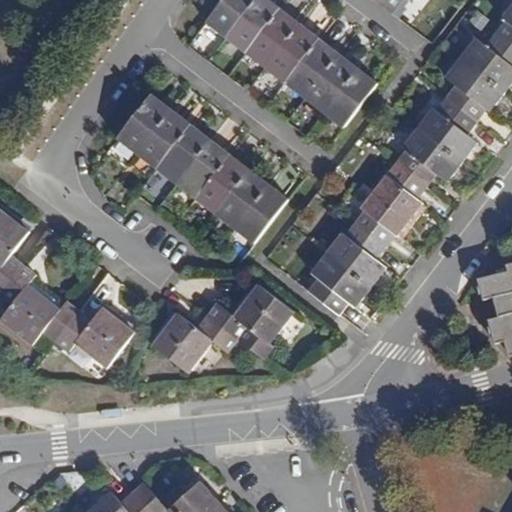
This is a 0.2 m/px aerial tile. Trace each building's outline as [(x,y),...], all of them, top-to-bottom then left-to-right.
[(256,0),(225,0),(208,23),(227,38),(256,0)] [(281,9),(269,0),(256,0),(227,38),(247,53),(281,9)] [(371,0),(391,15),(402,0),(406,0),(409,2),(410,0),(371,0)] [(511,4),(502,18),(506,21),(497,33),(511,45),(511,4)] [(300,24),(281,9),(247,53),(266,68),(300,24)] [(320,39),(300,24),(266,68),(286,83),(320,39)] [(511,45),(497,33),(487,46),(476,38),(461,58),(506,92),(511,84),(511,45)] [(340,54),(320,39),(286,83),(305,98),(340,54)] [(359,69),(340,54),(305,98),(325,113),(359,69)] [(506,92),(461,58),(446,78),(457,86),(447,98),(478,122),(487,109),(491,112),(506,92)] [(378,84),(359,69),(325,113),(344,129),(378,84)] [(172,109),(153,94),(118,139),(138,154),(172,109)] [(478,122),(447,98),(437,111),(434,108),(418,128),(463,163),(479,143),(468,134),(478,122)] [(193,124),(172,109),(138,154),(157,169),(193,124)] [(212,138),(193,124),(157,169),(177,184),(212,138)] [(463,163),(418,128),(403,148),(407,151),(397,163),(427,187),(437,174),(448,183),(463,163)] [(232,153),(212,138),(177,184),(196,199),(232,153)] [(251,168),(232,153),(196,199),(215,214),(251,168)] [(427,187),(397,163),(362,208),(366,211),(356,225),(386,248),(396,235),(398,236),(423,204),(418,199),(427,187)] [(271,183),(251,168),(215,214),(235,230),(271,183)] [(291,198),(271,183),(235,230),(255,245),(291,198)] [(0,209),(0,265),(3,268),(0,271),(0,295),(1,296),(24,265),(12,256),(30,232),(0,209)] [(386,248),(356,225),(346,237),(343,234),(327,254),(372,288),(387,268),(377,260),(386,248)] [(372,288),(327,254),(312,274),(319,279),(309,292),(340,315),(350,303),(356,308),(372,288)] [(511,264),(507,266),(509,272),(480,280),(485,300),(495,298),(500,317),(490,320),(497,344),(507,342),(510,355),(511,354),(511,264)] [(24,265),(1,296),(14,306),(2,322),(34,346),(45,332),(58,342),(81,311),(68,301),(61,310),(29,285),(37,275),(24,265)] [(218,304),(209,317),(239,340),(249,328),(271,345),(296,312),(260,285),(235,317),(218,304)] [(81,311),(58,342),(71,352),(77,344),(109,369),(136,333),(104,308),(94,321),(81,311)] [(179,314),(154,346),(189,374),(215,341),(229,353),(239,340),(209,317),(199,329),(179,314)] [(170,511),(228,511),(201,482),(185,497),(177,488),(163,501),(171,510),(170,511)] [(133,494),(148,511),(170,511),(145,483),(134,493),(133,494)] [(91,511),(148,511),(133,494),(123,503),(113,492),(91,511)]
